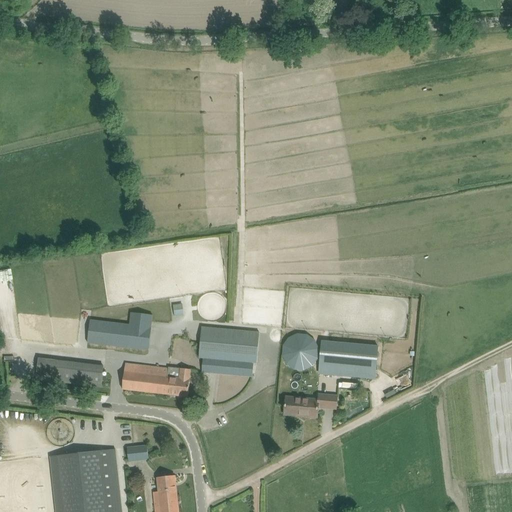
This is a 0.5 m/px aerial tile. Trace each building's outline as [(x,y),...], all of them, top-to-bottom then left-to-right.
[(8,273),(0,273),(0,307),(2,308),(3,316),(13,315),(8,273)] [(183,307),(174,308),(175,316),(184,315),(183,307)] [(90,320),(88,343),(148,350),(151,328),(152,316),(132,313),(130,325),(90,320)] [(253,377),(254,362),(257,363),(260,332),(202,327),(199,358),(204,358),(202,372),(253,377)] [(320,369),(376,374),(378,346),(322,341),(320,369)] [(104,367),(39,359),(37,379),(102,387),(104,367)] [(126,364),(124,379),(123,389),(188,397),(190,380),(191,370),(169,367),(169,369),(126,364)] [(319,400),(319,408),(337,409),(338,396),(319,395),(319,400)] [(317,418),(319,408),(319,400),(287,397),(285,415),(317,418)] [(147,446),(127,448),(129,462),(149,460),(147,446)] [(58,456),(59,465),(64,511),(122,511),(115,449),(58,456)] [(156,511),(179,511),(175,476),(157,478),(159,492),(154,493),(156,511)]
